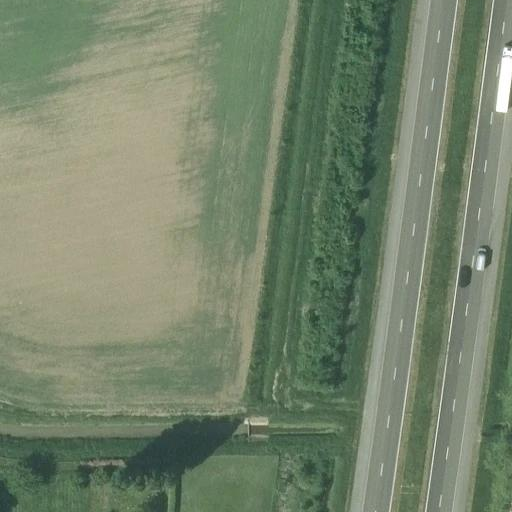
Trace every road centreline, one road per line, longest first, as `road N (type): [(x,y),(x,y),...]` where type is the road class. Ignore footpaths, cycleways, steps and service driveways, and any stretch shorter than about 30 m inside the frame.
road 1 (trunk): [(436,511),(505,0)]
road 2 (trunk): [(442,0),(373,511)]
